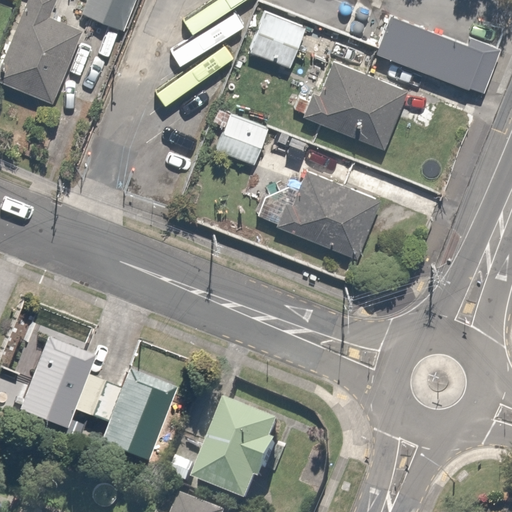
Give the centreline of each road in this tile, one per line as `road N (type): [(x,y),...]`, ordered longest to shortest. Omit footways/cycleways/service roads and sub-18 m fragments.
road 1 (residential): [(0,215),(396,368)]
road 2 (secondary): [(511,196),(455,340)]
